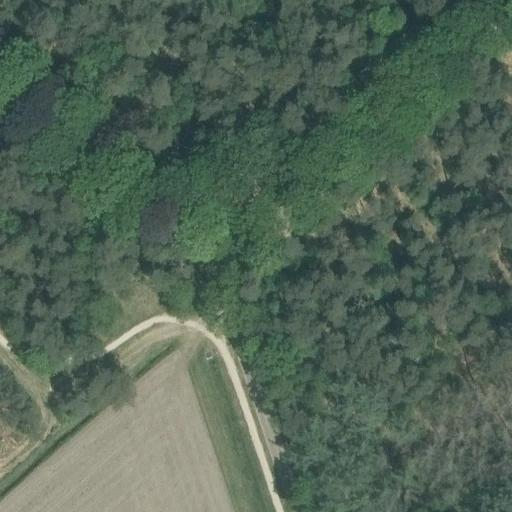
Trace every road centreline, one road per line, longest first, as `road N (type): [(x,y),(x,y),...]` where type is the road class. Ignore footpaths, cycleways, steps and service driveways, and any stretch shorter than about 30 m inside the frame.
road 1 (unclassified): [(294,511),(199,243),(132,176),(0,74)]
road 2 (track): [(206,263),(511,1)]
